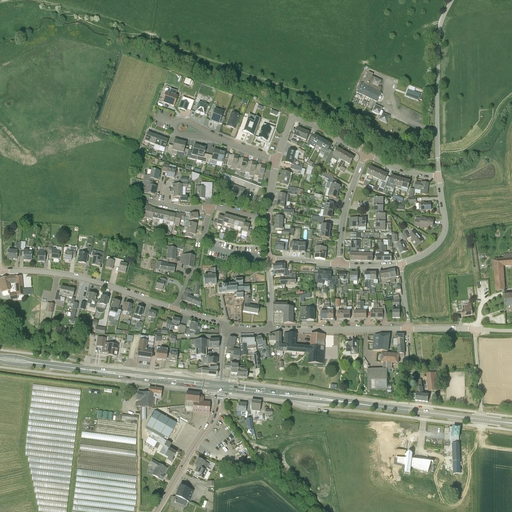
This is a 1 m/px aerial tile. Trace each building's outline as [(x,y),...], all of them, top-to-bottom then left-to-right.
[(377,79),(372,76),(373,74),(368,72),(363,84),(361,83),(359,83),(356,90),(358,91),(357,93),(358,93),(357,95),(361,97),(362,97),(362,96),(363,96),(369,99),(372,100),(377,102),(381,93),(380,92),(381,89),(382,89),(382,88),(381,88),(381,87),(379,86),(382,81),(377,79)] [(170,89),(169,93),(165,92),(162,102),(174,107),(178,97),(175,96),(177,90),(176,92),(170,89)] [(414,92),(408,90),(406,96),(418,101),(420,94),(414,92)] [(179,109),(186,111),(190,112),(194,102),(183,98),(179,109)] [(205,106),(206,104),(201,102),(201,104),(198,103),(195,112),(197,113),(202,116),(203,115),(207,116),(209,111),(206,110),(208,106),(205,106)] [(383,108),(378,106),(376,105),(372,112),(379,115),(377,119),(387,124),(390,116),(383,113),(382,114),(380,113),(383,108)] [(223,113),(214,110),(210,121),(219,124),(222,125),(224,118),(221,117),(223,113)] [(226,126),(235,129),(239,116),(231,113),(226,126)] [(242,132),(254,136),(260,119),(255,117),(254,120),(248,118),(242,132)] [(263,126),(259,137),(267,140),(266,141),(269,143),(275,127),(268,124),(266,128),(263,126)] [(300,138),(303,131),(297,128),(294,136),(294,138),(296,139),(297,137),(300,138)] [(306,140),(307,138),(309,133),(303,131),(300,138),(306,140)] [(149,143),(152,135),(147,133),(144,142),(149,143)] [(154,145),(157,137),(152,135),(149,143),(154,145)] [(315,148),(320,139),(314,136),(311,135),(307,145),(306,146),(307,146),(309,147),(310,145),(315,148)] [(159,147),(163,139),(157,137),(154,145),(159,147)] [(163,139),(159,147),(165,149),(168,141),(163,139)] [(320,151),(326,142),(320,139),(315,148),(320,151)] [(177,155),(177,152),(180,142),(174,140),(173,146),(169,145),(167,153),(177,155)] [(177,152),(183,154),(186,143),(180,142),(177,152)] [(332,151),(329,149),(331,145),(326,142),(320,151),(320,152),(325,155),(322,160),(326,162),(332,151)] [(197,157),(200,147),(194,145),(191,156),(197,157)] [(206,163),(208,155),(204,154),(205,148),(200,147),(197,157),(196,160),(206,163)] [(304,156),(305,152),(299,149),(297,152),(296,152),(289,150),(289,151),(287,157),(297,159),(299,153),(304,156)] [(339,159),(343,152),(337,149),(335,153),(332,151),(326,162),(329,164),(332,159),(337,162),(339,159)] [(216,165),(217,162),(219,152),(214,150),(212,156),(208,155),(206,163),(216,165)] [(217,162),(222,163),(225,153),(219,152),(217,162)] [(344,162),(348,155),(343,152),(339,159),(342,160),(337,168),(340,169),(341,167),(344,162)] [(229,155),(228,160),(226,166),(231,167),(231,169),(235,170),(236,169),(238,158),(239,157),(234,156),(229,155)] [(344,162),(345,162),(350,165),(354,158),(348,155),(344,162)] [(297,159),(287,157),(285,163),(290,164),(292,165),(291,169),(294,170),(299,171),(302,172),(302,169),(303,168),(295,165),(296,159),(297,159)] [(244,174),(245,172),(247,162),(248,160),(243,159),(238,158),(236,169),(240,170),(240,173),(244,174)] [(253,177),(254,175),(256,165),(257,163),(252,162),(252,163),(247,162),(245,172),(249,173),(249,176),(253,177)] [(175,171),(168,169),(169,167),(163,165),(162,172),(167,173),(166,177),(173,179),(174,176),(176,176),(178,171),(175,171)] [(258,177),(258,179),(262,180),(266,166),(261,165),(261,166),(256,165),(254,175),(258,177)] [(373,177),(376,170),(370,167),(367,174),(373,177)] [(159,172),(154,170),(151,170),(150,177),(144,175),(143,181),(147,182),(152,183),(153,179),(157,180),(159,172)] [(378,180),(382,172),(376,170),(373,177),(378,180)] [(290,173),(288,173),(283,172),(282,179),(291,181),(292,177),(289,176),(290,173)] [(385,187),(387,182),(389,178),(386,177),(387,175),(382,172),(378,180),(382,181),(381,183),(382,184),(378,191),(383,193),(384,189),(385,187)] [(329,176),(324,174),(323,173),(321,176),(322,177),(329,180),(328,182),(327,182),(325,189),(326,189),(327,189),(338,193),(340,186),(336,185),(336,184),(335,184),(335,185),(333,184),(335,180),(333,179),(329,176)] [(396,186),(398,178),(392,177),(391,179),(389,178),(385,187),(395,189),(395,188),(396,186)] [(401,190),(404,180),(398,178),(396,186),(395,188),(401,190)] [(288,191),(289,191),(289,188),(291,181),(282,179),(280,185),(285,186),(288,186),(288,187),(288,191)] [(408,189),(409,187),(410,182),(404,180),(401,190),(407,191),(408,189)] [(154,183),(152,183),(147,182),(145,188),(143,188),(142,193),(154,195),(156,187),(153,187),(154,183)] [(187,188),(187,182),(181,182),(181,185),(173,185),(173,191),(182,192),(182,187),(187,188)] [(197,199),(204,199),(204,193),(209,193),(210,183),(201,183),(201,188),(198,187),(197,199)] [(245,190),(230,184),(226,183),(223,189),(227,191),(227,193),(242,198),(245,190)] [(420,194),(422,194),(427,195),(428,187),(426,187),(427,184),(421,183),(421,184),(416,183),(415,190),(421,191),(420,194)] [(336,199),(338,193),(327,189),(325,195),(328,196),(336,199)] [(182,196),(182,192),(173,191),(173,198),(180,198),(180,201),(187,201),(187,196),(182,196)] [(383,206),(383,198),(374,198),(374,206),(383,206)] [(418,204),(419,212),(425,212),(424,210),(431,210),(430,203),(424,204),(424,202),(421,203),(421,204),(418,204)] [(325,204),(325,205),(322,204),(321,210),(324,210),(324,211),(333,212),(334,206),(325,204)] [(146,219),(149,207),(143,206),(142,211),(140,217),(146,219)] [(383,215),(383,214),(383,206),(374,206),(374,214),(376,214),(383,215)] [(152,219),(154,211),(155,209),(149,207),(146,219),(152,220),(152,219)] [(332,219),(333,212),(324,211),(323,217),(332,219)] [(180,220),(181,215),(175,213),(175,215),(173,224),(173,225),(179,226),(180,220)] [(385,215),(383,214),(383,215),(376,214),(376,222),(385,223),(385,215)] [(227,225),(229,217),(224,215),(223,218),(221,226),(221,229),(223,229),(223,227),(224,224),(227,225)] [(221,226),(223,218),(218,216),(217,221),(214,220),(212,226),(216,227),(216,225),(221,226)] [(434,220),(429,219),(420,217),(420,219),(416,218),(416,220),(414,226),(421,228),(426,228),(427,226),(432,227),(434,220)] [(237,228),(240,219),(235,218),(231,232),(233,232),(234,227),(237,228)] [(358,228),(358,218),(350,218),(350,228),(358,228)] [(366,228),(366,218),(358,218),(358,228),(366,228)] [(187,229),(195,231),(196,225),(194,224),(195,220),(189,221),(188,221),(187,229)] [(385,231),(385,223),(376,222),(376,231),(385,231)] [(251,231),(248,230),(249,225),(244,224),(242,232),(247,234),(247,236),(250,237),(251,231)] [(187,229),(186,231),(186,234),(185,234),(184,237),(192,238),(192,235),(194,236),(195,231),(187,229)] [(406,232),(402,234),(402,235),(406,240),(408,238),(409,239),(410,237),(411,239),(410,240),(412,242),(414,241),(418,246),(423,241),(419,237),(420,236),(418,233),(417,234),(414,231),(409,236),(406,232)] [(280,241),(281,239),(277,239),(276,251),(283,252),(283,251),(287,252),(288,241),(280,241)] [(300,244),(300,241),(299,244),(293,243),(291,243),(290,249),(292,249),(292,252),(299,252),(300,244)] [(33,251),(28,251),(25,251),(26,243),(21,242),(21,244),(21,249),(24,249),(23,258),(23,261),(31,262),(31,256),(33,256),(33,251)] [(397,249),(398,248),(400,253),(407,251),(405,246),(406,246),(405,242),(396,245),(397,249)] [(76,253),(77,248),(77,243),(75,243),(75,247),(70,247),(69,252),(66,251),(64,261),(71,261),(71,258),(75,258),(76,253)] [(327,248),(322,247),(323,244),(316,243),(315,259),(325,260),(327,248)] [(386,253),(386,245),(383,246),(384,262),(391,262),(391,256),(389,256),(389,253),(386,253)] [(59,255),(59,253),(61,253),(62,248),(56,247),(56,252),(52,251),(52,254),(51,259),(58,260),(59,255)] [(86,264),(87,256),(90,256),(92,248),(88,247),(87,253),(84,252),(84,254),(80,253),(79,258),(78,263),(86,264)] [(177,249),(168,247),(166,259),(175,261),(177,249)] [(17,252),(13,251),(8,251),(7,260),(11,260),(11,259),(16,259),(17,252)] [(99,267),(99,264),(103,265),(105,254),(98,253),(97,257),(93,257),(92,261),(91,265),(99,267)] [(511,253),(501,255),(501,259),(494,259),(494,262),(493,262),(496,292),(505,291),(503,267),(511,266),(511,294),(504,296),(505,307),(511,306),(511,253)] [(116,267),(118,259),(112,258),(111,261),(107,260),(106,264),(105,268),(112,270),(113,267),(116,267)] [(123,264),(124,261),(118,259),(116,267),(119,268),(118,272),(125,273),(127,265),(123,264)] [(168,263),(164,263),(158,262),(156,270),(174,273),(175,267),(167,266),(168,263)] [(288,269),(285,269),(285,265),(273,266),(274,274),(285,273),(285,276),(288,276),(288,269)] [(212,266),(202,267),(203,270),(210,270),(211,275),(208,275),(208,277),(203,277),(204,286),(208,286),(209,286),(211,286),(215,286),(216,286),(215,269),(213,270),(212,266)] [(396,279),(396,278),(398,277),(397,270),(389,271),(390,282),(391,282),(391,284),(395,283),(395,280),(396,279)] [(335,286),(336,277),(331,277),(331,272),(326,272),(326,273),(323,273),(323,271),(318,271),(318,280),(317,284),(324,284),(324,280),(329,281),(328,287),(335,286)] [(386,283),(390,282),(389,271),(380,273),(382,283),(381,283),(382,289),(385,289),(384,285),(386,284),(386,283)] [(338,280),(346,280),(346,273),(338,273),(338,277),(336,277),(335,286),(338,286),(338,280)] [(353,281),(357,281),(357,274),(350,273),(350,282),(350,285),(348,285),(348,286),(348,290),(353,290),(353,281)] [(296,279),(295,274),(292,274),(292,279),(281,280),(281,285),(285,285),(285,284),(296,283),(296,279)] [(22,295),(22,290),(21,277),(8,278),(8,284),(16,283),(16,293),(9,294),(10,300),(18,299),(17,296),(22,295)] [(10,290),(8,284),(8,278),(6,278),(0,279),(0,288),(1,293),(10,290)] [(222,294),(234,293),(234,296),(236,296),(236,298),(235,299),(236,300),(237,299),(239,299),(239,300),(240,300),(240,299),(242,298),(242,299),(243,299),(244,299),(243,298),(243,292),(249,292),(249,286),(242,286),(242,285),(242,280),(243,279),(242,278),(241,279),(239,280),(239,278),(238,278),(238,280),(236,280),(235,279),(234,279),(235,280),(233,281),(234,285),(221,285),(221,287),(218,287),(218,293),(222,293),(222,294)] [(159,282),(157,281),(155,289),(162,291),(164,284),(166,284),(167,281),(160,279),(159,282)] [(198,290),(199,283),(196,282),(194,295),(195,296),(194,298),(192,304),(200,307),(200,304),(200,300),(198,300),(199,295),(197,294),(198,290)] [(66,297),(67,289),(61,287),(60,292),(58,299),(62,300),(63,296),(66,297)] [(72,298),(73,295),(74,290),(67,289),(66,297),(69,298),(68,302),(71,303),(71,304),(73,305),(70,318),(75,319),(78,304),(74,303),(75,299),(72,298)] [(190,294),(192,291),(186,289),(185,292),(186,292),(185,294),(184,294),(182,300),(192,304),(194,298),(195,296),(194,295),(194,296),(195,296),(194,298),(190,296),(190,294)] [(94,303),(95,301),(96,296),(89,294),(88,299),(87,305),(90,306),(91,302),(94,303)] [(259,308),(249,306),(251,296),(245,295),(244,305),(243,312),(257,315),(259,308)] [(105,311),(106,306),(108,299),(105,298),(101,297),(100,301),(98,300),(97,303),(98,304),(96,308),(105,311)] [(110,312),(116,314),(117,310),(119,302),(113,300),(111,308),(110,312)] [(383,319),(383,317),(387,317),(385,306),(382,306),(382,308),(379,308),(379,306),(377,306),(377,300),(376,300),(377,319),(383,319)] [(45,312),(46,312),(52,313),(54,304),(47,303),(45,312)] [(133,309),(131,309),(131,306),(125,304),(122,314),(130,317),(133,309)] [(288,307),(288,304),(284,304),(285,312),(286,313),(288,311),(293,311),(293,307),(288,307)] [(465,316),(472,315),(471,304),(464,305),(465,312),(461,312),(462,316),(465,316)] [(314,321),(314,307),(300,308),(300,316),(306,316),(306,321),(314,321)] [(141,317),(143,309),(137,308),(135,314),(134,314),(132,318),(137,320),(139,320),(140,317),(141,317)] [(153,323),(154,318),(156,313),(149,311),(147,317),(151,318),(150,322),(153,323)] [(174,327),(178,328),(180,320),(173,318),(172,322),(168,321),(166,326),(166,329),(172,330),(173,330),(174,327)] [(197,325),(197,324),(191,323),(189,329),(185,329),(184,334),(194,334),(195,332),(196,329),(199,330),(201,326),(197,325)] [(281,333),(280,333),(272,333),(272,334),(269,334),(269,344),(276,344),(276,343),(281,343),(281,342),(281,333)] [(295,334),(284,334),(284,345),(283,345),(283,346),(283,352),(285,352),(285,351),(308,353),(308,355),(308,363),(323,364),(324,345),(324,340),(333,341),(333,336),(311,335),(310,348),(294,346),(295,334)] [(398,347),(404,347),(404,340),(404,335),(395,336),(395,341),(394,341),(394,346),(398,346),(398,347)] [(387,352),(389,341),(389,336),(374,336),(373,351),(387,352)] [(264,348),(261,340),(261,337),(255,338),(257,350),(264,348)] [(116,357),(118,346),(105,344),(106,339),(99,338),(98,344),(103,345),(102,353),(107,354),(107,356),(116,357)] [(233,348),(236,339),(229,338),(226,349),(227,349),(232,350),(233,348)] [(254,344),(254,341),(254,338),(240,338),(240,345),(246,345),(246,355),(252,355),(252,356),(253,356),(258,355),(256,349),(255,344),(254,344)] [(266,347),(265,344),(264,339),(261,340),(264,348),(265,348),(266,352),(265,352),(267,359),(271,358),(270,351),(268,346),(266,347)] [(195,349),(206,349),(207,349),(218,348),(218,340),(195,340),(195,349)] [(152,354),(152,351),(145,350),(147,342),(139,341),(137,352),(137,357),(151,359),(152,354)] [(357,355),(357,347),(357,342),(353,342),(345,342),(345,347),(346,347),(346,353),(351,353),(351,355),(357,355)] [(398,358),(399,358),(404,357),(404,347),(398,347),(398,355),(388,354),(387,363),(387,369),(392,369),(392,364),(398,364),(398,358)] [(167,356),(168,350),(160,349),(159,352),(157,351),(156,354),(155,359),(166,361),(167,356)] [(206,349),(195,349),(195,356),(196,356),(196,359),(193,359),(193,361),(196,360),(200,359),(200,356),(206,355),(206,349)] [(234,351),(232,350),(227,349),(226,355),(230,355),(229,358),(231,358),(231,362),(233,362),(233,359),(232,358),(234,351)] [(177,357),(177,353),(170,352),(169,356),(169,361),(176,362),(177,357)] [(216,359),(212,359),(209,358),(209,356),(200,356),(200,359),(201,359),(202,359),(202,363),(198,363),(198,366),(204,366),(207,366),(208,365),(216,365),(216,359)] [(230,374),(237,374),(237,367),(238,366),(231,365),(229,365),(225,365),(225,369),(230,369),(230,374)] [(243,367),(239,367),(237,367),(237,374),(237,378),(242,379),(247,379),(247,370),(246,367),(243,367)] [(208,372),(208,375),(216,376),(217,368),(212,368),(209,368),(209,370),(210,370),(210,372),(208,372)] [(387,386),(387,369),(368,370),(368,385),(368,390),(387,389),(387,386)] [(428,374),(429,391),(437,390),(436,373),(428,374)] [(428,398),(429,395),(423,395),(423,388),(422,388),(421,380),(415,380),(416,393),(416,396),(415,401),(428,402),(428,398)] [(161,399),(161,395),(162,390),(149,388),(148,394),(137,392),(137,397),(136,406),(142,407),(141,410),(150,411),(150,408),(153,408),(153,405),(156,405),(156,401),(158,401),(158,399),(161,399)] [(204,398),(199,395),(186,393),(185,402),(193,403),(192,413),(209,414),(210,403),(203,402),(204,398)] [(259,412),(260,408),(261,403),(251,401),(250,409),(251,415),(255,416),(255,412),(259,412)] [(245,413),(245,409),(246,404),(238,404),(238,409),(237,412),(242,412),(241,416),(244,416),(245,413)] [(166,442),(177,424),(155,412),(145,430),(152,434),(156,436),(160,438),(160,437),(164,439),(163,440),(166,442)] [(459,438),(459,434),(460,429),(453,428),(452,430),(449,430),(450,447),(448,447),(449,451),(452,451),(453,473),(460,473),(459,444),(459,438)] [(149,438),(154,441),(156,442),(157,443),(160,438),(156,436),(152,434),(149,438)] [(170,444),(166,442),(163,440),(164,439),(160,437),(160,438),(157,443),(160,444),(166,448),(168,449),(170,444)] [(168,449),(166,448),(163,455),(168,458),(167,460),(172,462),(174,459),(172,458),(176,453),(168,449)] [(209,465),(202,461),(198,459),(194,466),(197,467),(205,471),(207,472),(206,471),(209,465)] [(167,469),(162,466),(152,461),(150,465),(156,468),(152,475),(157,478),(162,480),(164,476),(163,475),(167,469)] [(203,479),(207,472),(205,471),(197,467),(195,472),(200,475),(199,477),(203,479)] [(194,492),(184,488),(179,486),(173,501),(184,506),(186,501),(189,502),(194,492)]
